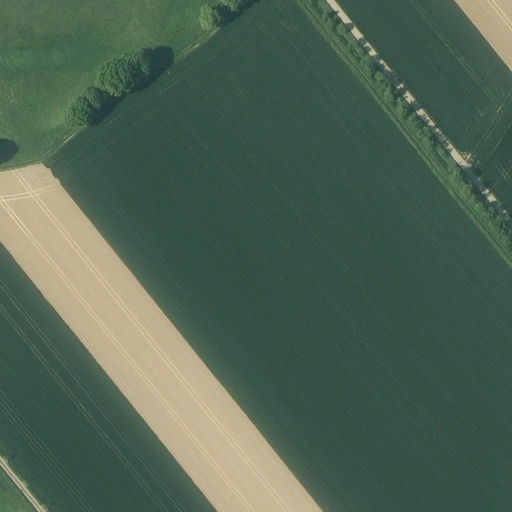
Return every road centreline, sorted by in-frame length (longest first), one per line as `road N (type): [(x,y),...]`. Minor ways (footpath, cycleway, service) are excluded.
road 1 (track): [(0,165),(41,152),(235,0)]
road 2 (track): [(329,0),(511,224)]
